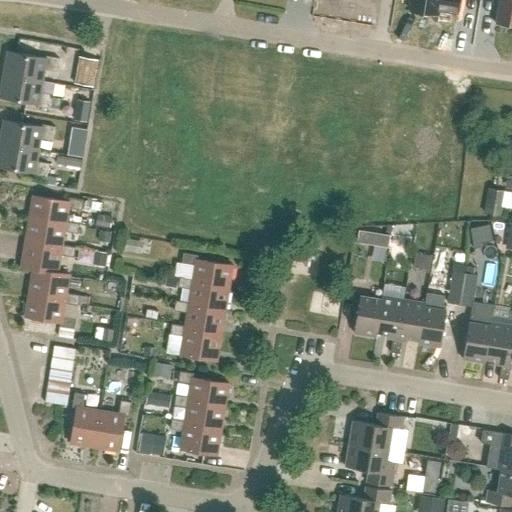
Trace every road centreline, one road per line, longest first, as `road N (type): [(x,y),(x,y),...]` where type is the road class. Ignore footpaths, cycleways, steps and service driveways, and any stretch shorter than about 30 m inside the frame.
road 1 (residential): [(511,71),(52,0)]
road 2 (residential): [(247,511),(299,371),(511,406)]
road 3 (residential): [(247,511),(34,466),(0,356)]
